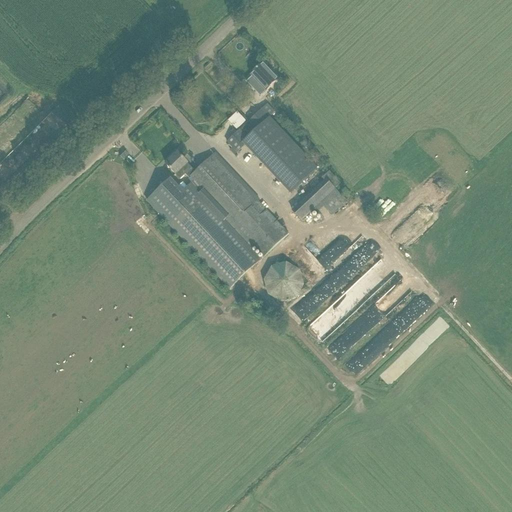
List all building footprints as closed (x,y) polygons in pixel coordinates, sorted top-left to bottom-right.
[(259,86),(265,92),(278,80),(263,64),(251,75),(261,85),(259,86)] [(249,122),(256,130),(269,118),(275,112),(268,105),(249,122)] [(182,191),(181,189),(171,179),(147,201),(229,289),(288,235),(257,202),(259,200),(216,153),(195,172),(178,153),(166,165),(180,180),(185,175),(192,183),(182,191)] [(324,181),(292,211),(301,221),(312,212),(314,210),(317,213),(324,206),(328,210),(342,197),(335,189),(340,184),(329,172),(322,179),(324,181)] [(320,282),(365,244),(348,223),(309,255),(309,254),(301,260),(320,282)] [(268,295),(281,303),(296,299),(303,285),(299,270),(286,263),(271,267),(264,281),(268,295)] [(373,350),(382,356),(394,334),(381,327),(373,341),(377,343),(373,350)]
